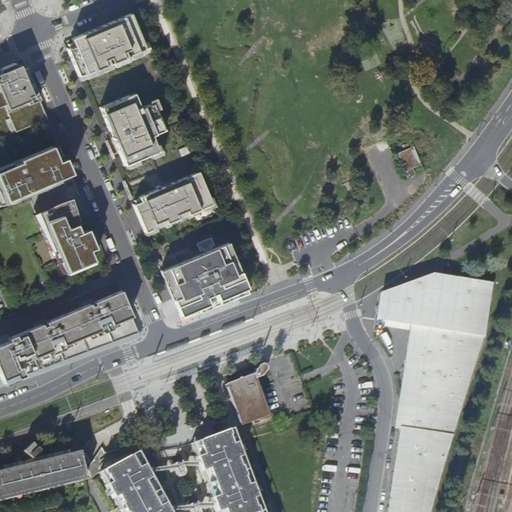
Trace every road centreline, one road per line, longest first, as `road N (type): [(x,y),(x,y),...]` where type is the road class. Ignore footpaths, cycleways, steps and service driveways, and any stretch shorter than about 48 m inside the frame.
road 1 (residential): [(33,35),(162,340)]
road 2 (residential): [(333,278),(386,385),(370,511)]
road 3 (residential): [(478,159),(408,230),(333,278)]
road 4 (residential): [(333,278),(162,340)]
road 5 (residential): [(162,340),(0,409)]
